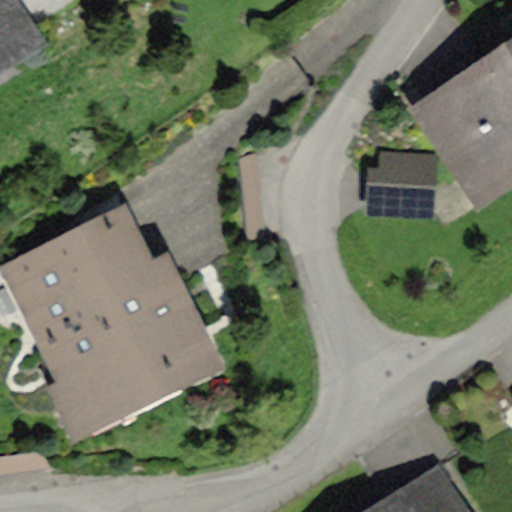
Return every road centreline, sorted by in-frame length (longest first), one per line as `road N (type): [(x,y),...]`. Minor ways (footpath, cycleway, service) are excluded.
road 1 (residential): [(394,0),(293,142),(268,244),(329,422)]
road 2 (residential): [(99,511),(261,481),(329,422)]
road 3 (residential): [(329,422),(511,279)]
